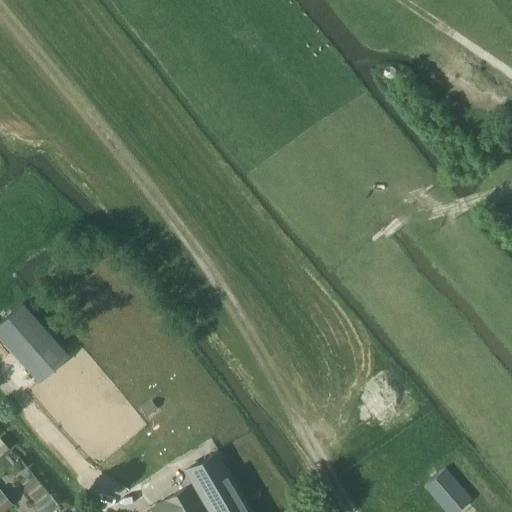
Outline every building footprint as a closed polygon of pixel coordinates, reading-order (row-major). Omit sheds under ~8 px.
[(385,71),(385,74),(386,76),(389,78),(392,79),(395,78),(397,75),(397,72),(396,69),(393,67),(390,67),(387,68),(385,71)] [(0,322),(0,340),(37,381),(67,354),(21,303),(0,322)] [(152,402),(143,408),(148,414),(157,408),(152,402)] [(0,438),(0,456),(9,449),(0,438)] [(251,511),(216,452),(184,469),(209,511),(251,511)] [(424,486),(447,511),(455,511),(472,497),(445,467),(424,486)] [(200,511),(186,488),(151,508),(153,511),(200,511)] [(0,511),(1,511),(11,504),(0,490),(0,511)]
